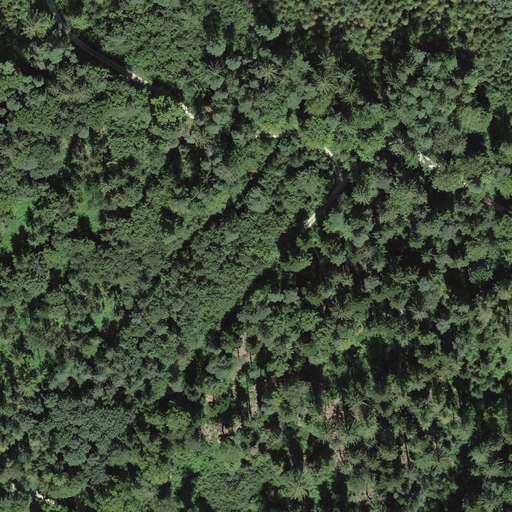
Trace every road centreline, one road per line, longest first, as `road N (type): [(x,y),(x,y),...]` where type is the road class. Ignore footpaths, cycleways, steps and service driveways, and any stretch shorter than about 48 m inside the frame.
road 1 (track): [(55,0),(84,48),(222,132),(386,141),(511,214)]
road 2 (track): [(79,511),(75,486),(386,141)]
